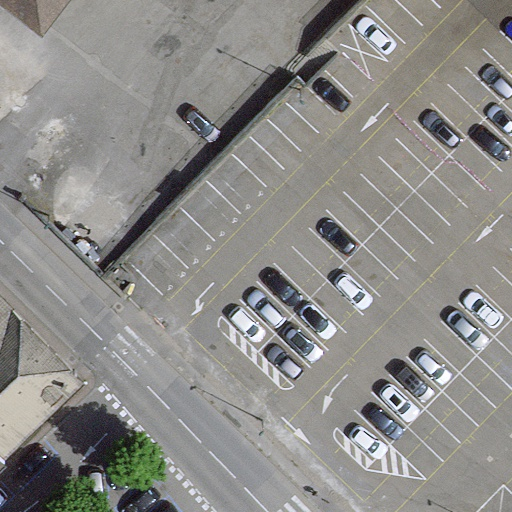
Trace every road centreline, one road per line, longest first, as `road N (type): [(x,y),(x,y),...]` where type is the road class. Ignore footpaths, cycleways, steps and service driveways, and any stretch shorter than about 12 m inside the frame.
road 1 (primary): [(157,395),(0,239)]
road 2 (residential): [(157,395),(29,511)]
road 3 (primary): [(274,511),(157,395)]
